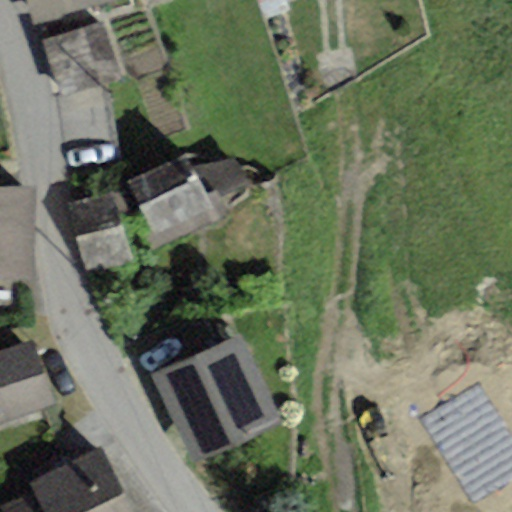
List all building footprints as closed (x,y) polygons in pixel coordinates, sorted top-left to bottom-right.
[(24,0),(31,23),(120,0),(24,0)] [(104,20),(41,39),(58,98),(122,80),(104,20)] [(129,184),(158,250),(218,224),(193,168),(189,157),(129,184)] [(234,159),(193,168),(218,224),(230,219),(221,198),(249,185),(234,159)] [(0,280),(35,280),(34,186),(0,186),(0,280)] [(113,192),(67,204),(86,274),(131,261),(113,192)] [(236,334),(150,377),(195,467),(281,424),(236,334)] [(0,426),(58,405),(33,340),(0,351),(0,426)] [(511,433),(484,384),(423,417),(474,505),(511,478),(511,433)] [(133,511),(101,447),(30,482),(34,491),(0,508),(0,511),(133,511)]
